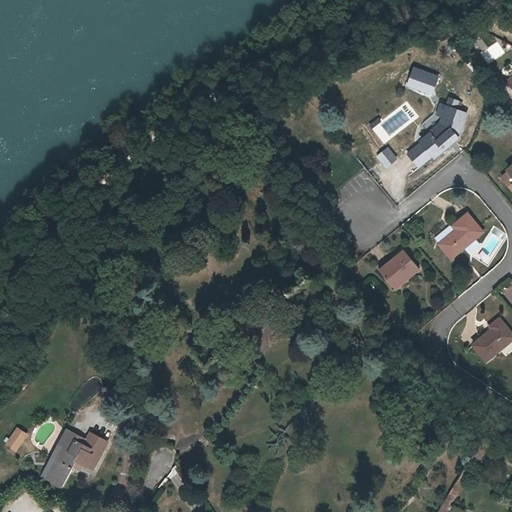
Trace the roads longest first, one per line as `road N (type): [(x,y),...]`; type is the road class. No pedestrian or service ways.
road 1 (residential): [(511,249),(509,263),(440,328),(435,350),(446,374),(511,414)]
road 2 (residential): [(358,247),(456,176),(473,181),(510,222),(511,238)]
road 3 (residential): [(132,511),(147,489),(148,459),(131,380)]
